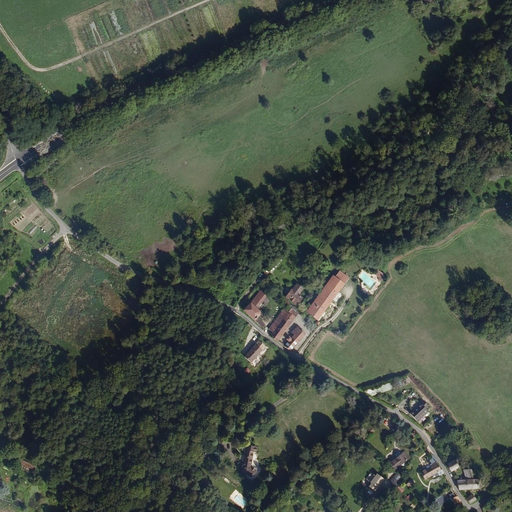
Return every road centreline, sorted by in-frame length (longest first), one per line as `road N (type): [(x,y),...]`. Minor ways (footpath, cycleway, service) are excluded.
road 1 (primary): [(17,162),(91,118),(352,0)]
road 2 (residential): [(471,510),(423,435),(298,360),(238,313)]
road 3 (unclassified): [(238,313),(122,267),(67,230)]
